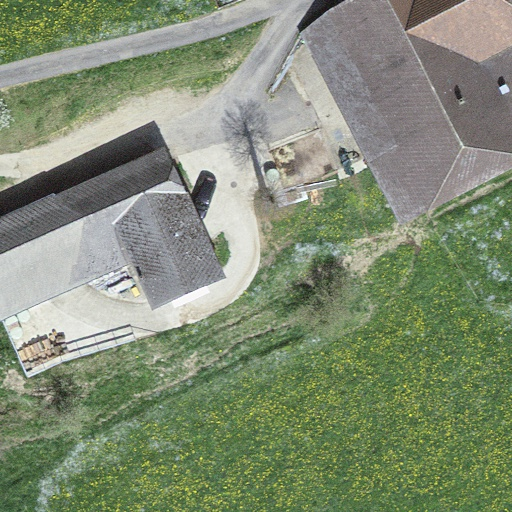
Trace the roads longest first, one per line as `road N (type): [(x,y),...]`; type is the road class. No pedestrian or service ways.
road 1 (track): [(0,173),(54,170),(128,151),(233,98),(281,49),(301,0)]
road 2 (track): [(0,77),(199,31),(274,0)]
